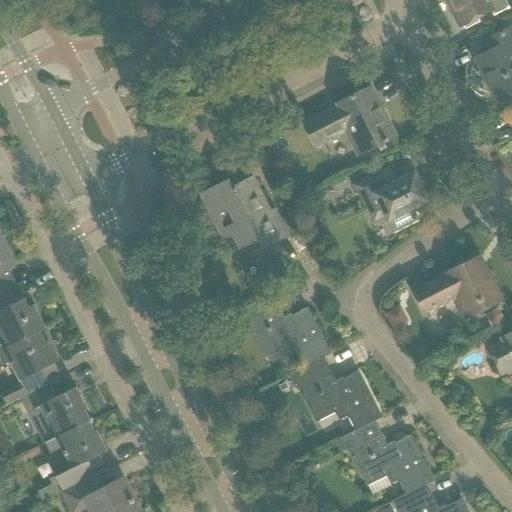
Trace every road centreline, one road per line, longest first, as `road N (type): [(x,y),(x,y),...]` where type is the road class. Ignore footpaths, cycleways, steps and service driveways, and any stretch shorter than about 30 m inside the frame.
road 1 (residential): [(511,495),(372,330),(367,311),(372,286),(502,201)]
road 2 (secondary): [(250,511),(89,183)]
road 3 (residential): [(89,183),(410,19)]
road 4 (secondary): [(58,198),(217,511)]
road 5 (residential): [(279,0),(54,114)]
road 6 (residential): [(502,201),(410,19)]
